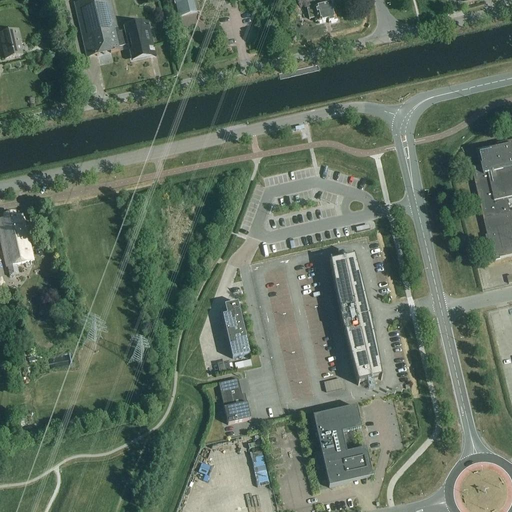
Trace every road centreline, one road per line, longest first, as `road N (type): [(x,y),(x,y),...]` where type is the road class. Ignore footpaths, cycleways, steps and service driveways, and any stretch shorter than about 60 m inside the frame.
road 1 (residential): [(399,116),(354,107),(0,188)]
road 2 (residential): [(0,126),(389,37)]
road 3 (residential): [(475,458),(416,204)]
road 4 (unknown): [(291,261),(253,266),(271,373),(281,400),(322,392)]
road 5 (unknown): [(351,385),(388,375),(381,315),(359,247),(321,254)]
road 6 (unknown): [(291,261),(322,392)]
road 7 (unknown): [(321,254),(351,385)]
road 8 (residential): [(511,10),(389,37)]
